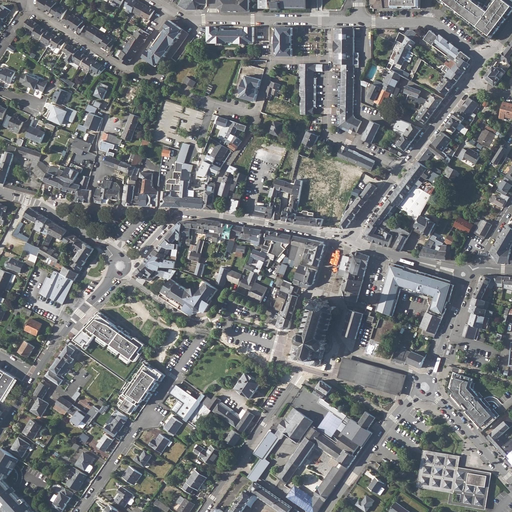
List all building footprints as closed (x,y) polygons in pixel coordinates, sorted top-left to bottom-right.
[(48,0),(39,0),(36,6),(44,11),(45,9),(50,1),(48,0)] [(50,0),(50,1),(45,9),(53,14),(58,7),(55,5),(56,3),(52,0),(50,0)] [(126,9),(132,12),(132,11),(137,2),(132,0),(127,0),(124,5),(127,7),(126,9)] [(182,0),(179,6),(186,10),(197,10),(197,7),(198,7),(200,5),(200,4),(207,4),(207,0),(182,0)] [(219,0),(220,8),(223,12),(251,12),(250,0),(219,0)] [(263,0),(263,5),(273,5),(273,10),(279,10),(279,5),(289,5),(294,5),(302,5),(302,0),(263,0)] [(477,26),(478,27),(481,23),(489,12),(484,9),(482,7),(484,5),(476,0),(444,0),(463,14),(465,11),(467,13),(465,16),(473,22),(471,24),(476,28),(477,26)] [(484,25),(479,30),(491,39),(511,12),(511,0),(490,0),(484,9),(489,12),(481,23),(484,25)] [(137,2),(132,11),(141,16),(146,6),(138,1),(137,2)] [(0,7),(0,18),(3,21),(6,17),(7,17),(11,11),(3,6),(1,9),(0,7)] [(58,7),(53,14),(61,19),(68,10),(62,6),(61,9),(58,7)] [(146,6),(141,16),(149,20),(150,19),(154,11),(146,6)] [(69,15),(64,23),(72,28),(78,18),(73,14),(72,17),(69,15)] [(78,18),(72,28),(80,33),(85,25),(82,23),(84,21),(78,18)] [(28,19),(24,25),(27,27),(26,29),(33,33),(38,25),(39,25),(32,20),(31,21),(28,19)] [(148,50),(143,57),(155,66),(157,63),(158,64),(161,61),(166,64),(189,34),(171,21),(170,20),(165,26),(167,27),(163,33),(164,34),(154,46),(153,46),(149,51),(148,50)] [(33,33),(32,35),(40,40),(44,33),(46,30),(38,25),(33,33)] [(90,28),(86,35),(94,40),(100,30),(92,25),(90,28)] [(254,43),(254,40),(254,27),(247,27),(247,29),(239,29),(239,30),(232,30),(224,30),(224,28),(217,28),(217,26),(209,26),(209,27),(209,43),(254,43)] [(100,30),(94,40),(102,45),(107,37),(108,35),(105,33),(107,30),(102,27),(100,30)] [(264,56),(272,56),(276,56),(293,57),(293,48),(292,49),(292,35),(293,35),(293,28),(285,27),(270,27),(270,41),(257,41),(257,48),(264,48),(264,56)] [(335,49),(334,64),(338,65),(342,65),(341,125),(357,132),(362,121),(356,118),(354,115),(354,67),(359,67),(359,53),(355,53),(355,28),(346,28),(346,33),(345,33),(344,33),(344,28),(335,28),(335,44),(339,45),(339,46),(339,49),(335,49)] [(137,31),(134,36),(143,41),(144,42),(149,34),(144,31),(142,29),(140,33),(137,31)] [(408,36),(403,45),(410,50),(416,42),(412,40),(412,39),(416,33),(413,30),(412,30),(408,36)] [(431,30),(425,39),(436,48),(444,37),(437,32),(436,34),(431,30)] [(45,34),(41,41),(49,46),(51,44),(55,36),(47,31),(45,34)] [(390,60),(395,62),(396,61),(403,45),(407,36),(405,35),(403,34),(401,38),(390,60)] [(416,34),(412,40),(416,42),(418,43),(421,38),(416,34)] [(55,36),(51,44),(57,48),(58,47),(61,49),(65,42),(62,40),(56,35),(55,36)] [(133,35),(128,43),(138,49),(143,41),(134,36),(133,35)] [(102,45),(101,46),(109,51),(113,45),(114,44),(111,42),(112,40),(107,37),(102,45)] [(471,59),(444,37),(436,48),(466,69),(471,64),(471,59)] [(128,43),(123,51),(133,57),(138,49),(128,43)] [(11,44),(8,49),(14,53),(17,48),(11,44)] [(511,45),(510,44),(500,57),(511,65),(511,63),(511,45)] [(68,45),(64,51),(67,53),(67,54),(74,59),(78,51),(79,50),(72,46),(68,45)] [(403,45),(396,61),(406,66),(413,52),(410,50),(403,45)] [(122,57),(119,60),(127,65),(133,57),(123,51),(123,50),(120,56),(122,57)] [(74,59),(72,61),(80,66),(84,60),(86,56),(78,51),(74,59)] [(439,55),(437,57),(446,64),(451,68),(462,76),(466,70),(457,64),(457,63),(452,59),(450,63),(439,55)] [(85,61),(81,66),(89,71),(91,69),(95,61),(88,57),(85,61)] [(420,57),(410,78),(413,79),(423,59),(420,57)] [(95,61),(91,69),(97,73),(98,72),(101,74),(104,71),(106,68),(102,66),(103,65),(96,61),(95,61)] [(265,69),(249,65),(243,63),(234,95),(249,99),(256,101),(258,94),(256,94),(258,87),(260,87),(265,69)] [(300,64),(300,77),(300,84),(301,115),(314,115),(314,64),(300,64)] [(324,64),(314,64),(314,115),(317,115),(318,71),(324,71),(324,64)] [(334,64),(332,65),(332,71),(339,71),(338,127),(356,135),(357,132),(341,125),(342,65),(338,65),(334,64)] [(394,64),(392,69),(400,73),(403,75),(408,78),(410,74),(394,64)] [(442,73),(446,77),(455,84),(462,76),(451,68),(446,64),(442,69),(444,70),(442,73)] [(382,65),(380,69),(389,74),(391,70),(382,65)] [(500,70),(493,65),(488,71),(485,75),(486,79),(490,82),(495,86),(506,71),(502,68),(500,70)] [(0,70),(0,77),(2,79),(3,78),(7,80),(7,82),(11,84),(17,72),(8,68),(7,69),(2,67),(0,70)] [(389,74),(386,80),(390,81),(392,78),(397,80),(400,73),(392,69),(391,70),(389,74)] [(24,73),(21,81),(25,83),(24,84),(35,89),(36,88),(40,90),(44,92),(50,79),(46,77),(44,80),(40,78),(40,80),(24,73)] [(446,77),(438,88),(447,95),(454,85),(455,84),(446,77)] [(270,80),(265,97),(271,99),(272,94),(278,96),(278,94),(283,95),(285,90),(282,89),(283,85),(270,80)] [(376,80),(374,84),(382,88),(384,84),(384,83),(376,80)] [(98,86),(94,95),(102,100),(109,87),(101,83),(99,87),(98,86)] [(371,89),(368,96),(376,100),(382,88),(374,84),(371,89)] [(384,84),(382,88),(397,95),(402,98),(403,95),(398,93),(400,89),(397,88),(396,87),(395,88),(392,87),(391,88),(384,84)] [(414,96),(419,98),(420,96),(421,91),(407,85),(404,92),(414,96)] [(58,92),(54,100),(63,104),(68,92),(60,88),(58,92)] [(376,100),(375,101),(382,105),(386,96),(395,100),(397,95),(382,88),(376,100)] [(428,100),(425,105),(435,111),(439,106),(445,98),(434,93),(428,100)] [(419,98),(414,96),(414,97),(413,101),(417,103),(422,104),(425,105),(428,100),(420,96),(419,98)] [(469,97),(460,107),(467,112),(468,113),(470,115),(479,104),(469,97)] [(283,99),(282,98),(279,105),(288,109),(289,107),(294,109),(296,104),(289,101),(283,99)] [(407,100),(406,99),(403,106),(406,107),(407,106),(413,108),(412,109),(414,110),(417,103),(413,101),(407,100)] [(511,103),(504,102),(500,118),(504,118),(505,116),(511,117),(511,103)] [(264,103),(261,112),(271,115),(273,107),(264,103)] [(88,105),(86,110),(94,114),(97,108),(93,106),(89,104),(88,105)] [(422,104),(412,118),(417,120),(418,118),(425,124),(435,111),(425,105),(422,104)] [(71,114),(53,105),(50,112),(54,114),(51,120),(65,126),(71,114)] [(460,107),(453,116),(461,122),(464,118),(465,118),(464,117),(468,113),(467,112),(460,107)] [(90,112),(84,126),(88,128),(97,131),(103,118),(90,112)] [(192,112),(190,121),(198,122),(199,113),(192,112)] [(15,114),(10,125),(16,128),(17,126),(21,128),(24,122),(20,120),(20,119),(19,118),(19,116),(15,114)] [(132,114),(126,127),(135,131),(139,121),(142,122),(144,119),(132,114)] [(218,115),(215,123),(220,125),(221,123),(223,123),(224,123),(231,125),(233,121),(218,115)] [(453,116),(446,125),(447,126),(445,129),(452,135),(457,128),(465,135),(469,128),(461,123),(461,122),(453,116)] [(231,125),(226,136),(239,145),(242,141),(234,135),(238,127),(246,130),(247,126),(233,121),(231,125)] [(275,121),(271,133),(279,136),(284,124),(275,121)] [(372,121),(363,139),(372,143),(381,125),(372,121)] [(397,128),(395,132),(404,136),(405,134),(413,140),(417,135),(421,129),(413,124),(406,121),(400,129),(397,128)] [(47,122),(45,126),(53,130),(55,126),(47,122)] [(30,125),(26,136),(40,143),(44,134),(35,129),(35,128),(30,125)] [(490,143),(497,130),(487,125),(478,141),(488,146),(490,143)] [(126,127),(122,137),(131,141),(135,131),(126,127)] [(307,131),(303,142),(313,147),(319,136),(312,133),(307,131)] [(442,131),(433,143),(443,151),(452,158),(455,152),(448,146),(453,139),(442,131)] [(102,138),(102,139),(117,145),(119,146),(121,140),(109,135),(109,134),(104,132),(102,138)] [(74,144),(74,145),(77,146),(84,149),(89,152),(92,144),(91,144),(91,143),(92,143),(96,135),(91,133),(90,134),(88,133),(87,134),(85,138),(85,139),(88,140),(88,141),(88,143),(77,137),(76,139),(74,144)] [(404,136),(397,144),(405,150),(413,140),(405,134),(404,136)] [(19,135),(15,142),(22,145),(23,142),(25,137),(19,135)] [(226,136),(223,143),(224,145),(225,144),(233,149),(235,150),(239,145),(226,136)] [(117,145),(102,139),(102,149),(108,151),(107,155),(108,155),(113,157),(115,153),(109,151),(111,148),(116,149),(117,145)] [(248,139),(243,146),(249,148),(252,150),(256,139),(255,139),(254,142),(248,139)] [(222,144),(218,142),(211,155),(221,161),(228,148),(222,144)] [(433,143),(418,161),(426,166),(427,167),(428,166),(428,165),(425,163),(433,151),(444,159),(445,158),(448,160),(447,164),(448,165),(449,163),(452,158),(443,151),(433,143)] [(0,185),(37,195),(39,192),(23,188),(11,184),(12,183),(6,181),(16,147),(9,145),(4,160),(1,159),(0,163),(0,185)] [(500,164),(507,148),(501,145),(494,162),(500,164)] [(77,146),(74,152),(81,155),(82,153),(84,149),(77,146)] [(42,152),(26,147),(24,153),(23,156),(33,160),(32,165),(36,167),(38,165),(40,160),(42,152)] [(463,147),(458,156),(462,159),(464,157),(475,164),(481,154),(469,147),(468,150),(463,147)] [(341,148),(337,157),(348,161),(366,168),(371,171),(372,169),(375,164),(341,148)] [(123,161),(120,169),(128,172),(127,177),(129,177),(129,174),(130,171),(132,165),(137,154),(137,153),(133,152),(132,154),(128,163),(123,161)] [(91,153),(89,158),(95,161),(97,155),(91,153)] [(286,153),(283,159),(291,162),(293,155),(286,153)] [(108,155),(105,164),(114,167),(117,159),(113,157),(108,155)] [(236,156),(231,165),(237,168),(236,171),(239,173),(239,172),(242,166),(239,165),(242,159),(236,156)] [(117,159),(114,167),(120,169),(123,161),(117,159)] [(39,163),(38,165),(46,173),(42,179),(44,180),(55,185),(59,175),(58,174),(60,169),(51,165),(50,168),(48,167),(42,161),(40,160),(39,163)] [(163,190),(162,206),(182,207),(183,197),(181,197),(182,184),(183,168),(184,163),(178,161),(177,171),(174,171),(174,179),(170,178),(167,180),(167,190),(163,190)] [(183,197),(182,207),(195,208),(198,208),(200,198),(199,197),(200,186),(196,186),(190,186),(191,171),(194,164),(185,161),(184,163),(183,168),(182,184),(181,197),(183,197)] [(413,168),(410,172),(419,179),(422,176),(426,179),(433,171),(432,170),(431,169),(427,167),(426,166),(418,161),(413,168)] [(216,167),(206,162),(200,175),(211,179),(216,167)] [(67,167),(59,187),(65,191),(68,181),(73,172),(74,169),(76,165),(73,163),(70,167),(68,166),(67,167)] [(36,167),(33,171),(42,179),(46,173),(38,165),(36,167)] [(59,175),(55,185),(59,187),(67,167),(61,165),(60,169),(58,174),(59,175)] [(68,181),(65,191),(71,192),(74,183),(82,168),(76,165),(74,169),(73,172),(68,181)] [(130,171),(129,174),(131,175),(137,176),(139,167),(137,166),(132,165),(130,171)] [(231,165),(227,171),(235,174),(236,171),(237,168),(231,165)] [(432,169),(432,170),(433,171),(436,172),(442,176),(443,174),(442,173),(441,170),(434,166),(432,169)] [(449,166),(444,174),(454,179),(458,172),(449,166)] [(345,188),(353,171),(346,168),(338,185),(345,188)] [(366,168),(364,171),(383,181),(386,176),(372,169),(371,171),(366,168)] [(395,191),(389,199),(394,202),(396,204),(398,205),(398,206),(415,218),(417,221),(420,215),(442,176),(436,172),(433,171),(426,179),(423,183),(420,187),(415,185),(419,179),(410,172),(395,191)] [(239,173),(236,180),(238,181),(242,182),(246,183),(248,176),(239,172),(239,173)] [(74,183),(71,192),(78,194),(79,188),(87,189),(90,177),(83,175),(80,183),(81,184),(81,185),(77,184),(74,183)] [(226,175),(223,181),(231,184),(233,179),(226,175)] [(511,186),(511,180),(506,176),(499,187),(508,193),(511,186)] [(126,185),(125,200),(124,203),(126,205),(134,205),(134,203),(137,189),(137,183),(138,181),(138,180),(131,178),(129,177),(127,177),(126,184),(126,185)] [(142,204),(141,205),(149,205),(150,193),(145,192),(147,179),(144,178),(142,193),(142,197),(142,204)] [(153,179),(147,179),(145,192),(150,193),(149,205),(158,206),(158,191),(153,185),(153,182),(153,179)] [(275,188),(271,187),(269,197),(276,199),(278,190),(289,193),(292,183),(277,179),(275,188)] [(284,210),(282,220),(290,221),(295,222),(297,212),(301,201),(302,193),(303,188),(304,181),(297,179),(296,183),(292,183),(289,193),(293,194),(290,208),(285,207),(284,211),(284,210)] [(109,181),(105,180),(104,187),(103,189),(102,198),(103,198),(103,203),(109,204),(110,199),(110,198),(110,190),(112,190),(113,181),(109,181)] [(110,190),(110,198),(120,200),(122,187),(117,182),(113,181),(112,190),(110,190)] [(200,198),(198,208),(204,208),(205,196),(206,190),(208,190),(209,182),(200,181),(200,186),(199,197),(200,198)] [(223,181),(221,187),(230,190),(230,189),(231,184),(223,181)] [(206,190),(205,196),(214,197),(215,184),(209,182),(208,190),(206,190)] [(353,205),(348,211),(355,216),(378,187),(371,182),(361,196),(360,196),(356,201),(352,198),(350,203),(353,205)] [(355,186),(351,194),(358,196),(361,190),(358,188),(357,188),(357,187),(355,186)] [(221,187),(219,194),(227,197),(230,190),(221,187)] [(79,188),(78,194),(77,201),(83,202),(90,203),(91,193),(91,190),(87,189),(79,188)] [(103,198),(102,198),(103,189),(97,188),(97,194),(96,194),(95,202),(103,203),(103,198)] [(234,193),(232,202),(229,210),(231,213),(236,214),(236,215),(242,195),(234,193)] [(493,195),(490,200),(494,202),(502,207),(506,199),(504,198),(504,199),(498,196),(497,197),(493,195)] [(205,196),(204,208),(212,209),(213,208),(214,201),(213,201),(214,197),(205,196)] [(389,199),(385,205),(388,207),(387,208),(388,209),(393,213),(398,206),(398,205),(396,204),(394,202),(389,199)] [(258,201),(255,215),(266,217),(270,204),(258,201)] [(270,204),(266,217),(273,218),(275,204),(275,202),(270,201),(270,204)] [(380,211),(378,213),(388,219),(393,213),(388,209),(387,208),(388,207),(385,205),(383,207),(380,211)] [(29,210),(24,216),(37,222),(42,215),(30,208),(29,209),(29,210)] [(324,218),(317,217),(314,217),(315,213),(309,212),(309,211),(304,211),(303,211),(303,213),(297,212),(295,222),(295,223),(312,225),(321,226),(322,225),(324,218)] [(342,227),(342,228),(344,229),(347,227),(355,216),(348,211),(346,214),(343,213),(342,227)] [(378,213),(371,223),(384,230),(386,226),(392,229),(395,223),(388,219),(378,213)] [(38,226),(36,229),(41,232),(44,227),(49,219),(42,215),(37,222),(39,224),(38,226)] [(417,221),(415,225),(416,226),(417,226),(415,230),(423,234),(424,232),(429,235),(436,223),(430,220),(431,219),(428,218),(422,215),(422,216),(420,215),(417,221)] [(474,225),(471,231),(484,239),(492,224),(484,220),(483,221),(478,217),(474,225)] [(194,221),(193,227),(197,228),(196,232),(207,234),(207,232),(210,232),(210,231),(212,220),(199,218),(199,222),(194,221)] [(49,219),(44,227),(50,231),(54,222),(49,219)] [(207,234),(206,237),(208,237),(208,236),(214,237),(215,232),(220,233),(222,223),(222,221),(219,221),(215,220),(214,232),(210,231),(210,232),(207,232),(207,234)] [(180,221),(173,230),(181,237),(181,236),(182,234),(182,230),(182,228),(183,223),(180,221)] [(181,221),(180,221),(183,223),(182,228),(182,230),(182,234),(190,235),(191,227),(188,227),(188,221),(181,221)] [(68,231),(54,222),(50,231),(45,242),(42,248),(40,252),(49,257),(57,263),(57,262),(59,259),(61,257),(62,254),(63,252),(66,247),(67,245),(68,244),(74,235),(71,233),(68,231)] [(214,237),(213,240),(221,243),(221,241),(222,237),(224,237),(228,224),(225,223),(222,223),(220,233),(215,232),(214,237)] [(384,230),(371,223),(364,234),(364,238),(365,238),(370,241),(376,242),(389,247),(394,232),(398,225),(395,223),(392,229),(390,233),(384,230)] [(496,243),(492,251),(494,253),(493,254),(498,261),(499,260),(502,263),(511,263),(511,253),(511,254),(511,249),(510,249),(511,246),(511,245),(511,233),(510,232),(511,228),(511,223),(509,226),(507,225),(505,228),(503,230),(501,233),(498,239),(496,243)] [(222,237),(221,241),(225,242),(225,241),(226,238),(231,239),(234,225),(231,224),(228,224),(224,237),(222,237)] [(230,242),(227,250),(232,252),(235,240),(236,237),(237,234),(243,236),(245,227),(239,226),(234,225),(231,239),(230,242)] [(401,235),(394,248),(401,251),(411,233),(408,231),(405,229),(398,225),(394,232),(401,235)] [(454,225),(445,242),(451,245),(457,235),(455,234),(458,227),(454,225)] [(17,227),(12,235),(15,237),(18,238),(28,242),(30,238),(27,236),(19,232),(21,229),(17,227)] [(242,238),(241,240),(251,242),(255,228),(253,228),(247,227),(245,227),(243,236),(242,238)] [(251,242),(251,243),(259,244),(259,243),(263,230),(259,229),(255,228),(251,242)] [(425,247),(420,256),(423,256),(428,257),(429,248),(431,249),(435,240),(441,231),(435,228),(430,236),(425,247)] [(173,230),(166,238),(172,244),(173,243),(177,238),(180,240),(181,239),(181,237),(173,230)] [(268,230),(266,239),(273,240),(276,232),(270,231),(268,230)] [(271,247),(264,264),(268,266),(271,259),(273,260),(275,256),(275,255),(276,255),(278,251),(280,247),(281,241),(283,233),(279,232),(276,232),(273,240),(272,242),(271,247)] [(278,251),(276,255),(279,256),(286,248),(285,248),(289,243),(290,243),(291,235),(287,234),(283,233),(281,241),(280,247),(278,251)] [(74,235),(68,244),(73,247),(79,238),(74,235)] [(310,239),(295,235),(289,259),(294,260),(293,266),(299,267),(300,264),(305,252),(310,239)] [(79,238),(73,247),(78,250),(80,251),(85,243),(79,238)] [(166,238),(160,244),(168,248),(169,248),(173,249),(179,249),(179,246),(180,244),(173,243),(172,244),(166,238)] [(310,239),(305,252),(308,253),(310,248),(313,248),(310,258),(312,259),(311,263),(311,264),(319,266),(325,245),(323,242),(310,239)] [(191,244),(188,258),(193,259),(200,261),(202,255),(205,241),(199,240),(198,246),(191,244)] [(28,242),(24,250),(31,253),(38,256),(39,255),(40,252),(42,248),(37,246),(35,245),(28,242)] [(429,248),(428,257),(435,258),(443,245),(444,243),(442,242),(440,242),(436,250),(432,249),(431,249),(429,248)] [(79,253),(75,259),(84,265),(85,262),(94,249),(85,243),(80,251),(78,250),(77,252),(79,253)] [(160,244),(156,249),(166,254),(167,254),(169,248),(168,248),(160,244)] [(239,245),(236,255),(243,256),(243,251),(246,252),(246,246),(239,245)] [(254,249),(251,256),(254,257),(260,260),(257,266),(262,268),(264,264),(271,247),(264,245),(262,252),(254,249)] [(443,245),(435,258),(442,259),(451,260),(452,251),(450,251),(451,246),(447,246),(447,245),(443,245)] [(156,249),(152,253),(164,258),(166,254),(156,249)] [(351,257),(347,271),(364,276),(370,256),(355,251),(352,253),(351,257)] [(38,256),(31,253),(29,260),(23,262),(13,258),(11,262),(9,262),(8,263),(7,264),(7,265),(7,266),(7,267),(8,268),(20,273),(25,263),(33,267),(35,264),(37,259),(38,256)] [(152,253),(146,260),(153,266),(160,268),(161,266),(173,267),(175,267),(177,261),(171,260),(166,259),(164,258),(152,253)] [(199,264),(197,273),(203,275),(208,257),(202,255),(200,261),(199,264)] [(346,277),(351,257),(344,255),(338,275),(346,277)] [(57,263),(49,257),(46,262),(47,262),(53,266),(54,265),(63,270),(61,273),(75,280),(79,273),(71,269),(71,270),(60,264),(57,262),(57,263)] [(72,266),(73,266),(80,271),(84,265),(75,259),(71,264),(72,266)] [(144,262),(135,272),(139,276),(149,280),(153,279),(157,275),(164,277),(169,279),(171,280),(172,279),(178,270),(172,270),(172,273),(169,272),(160,270),(151,268),(144,262)] [(406,267),(391,262),(389,269),(377,308),(377,309),(382,311),(394,316),(402,288),(429,296),(429,298),(429,300),(430,303),(430,305),(431,305),(428,312),(442,318),(443,318),(452,295),(454,288),(455,285),(450,284),(451,281),(450,280),(446,279),(419,271),(419,274),(405,269),(406,267)] [(279,272),(277,276),(282,278),(288,265),(283,263),(282,265),(279,272)] [(299,267),(294,279),(305,283),(310,267),(300,264),(299,267)] [(222,266),(217,283),(225,286),(227,279),(231,270),(222,266)] [(294,279),(293,282),(299,284),(299,283),(302,284),(302,286),(305,290),(314,284),(318,270),(310,267),(305,283),(294,279)] [(0,287),(4,289),(6,290),(9,281),(13,282),(16,275),(12,274),(1,269),(0,270),(0,287)] [(231,270),(227,279),(239,284),(241,277),(243,274),(231,269),(231,270)] [(51,297),(55,300),(57,300),(64,304),(61,301),(59,300),(61,296),(64,297),(68,286),(67,285),(68,283),(71,283),(73,280),(75,280),(61,273),(56,270),(52,278),(50,277),(42,294),(48,297),(51,297)] [(241,277),(239,284),(251,289),(254,283),(255,283),(255,282),(259,274),(253,271),(252,271),(248,280),(241,277)] [(347,271),(346,277),(362,281),(364,276),(347,271)] [(484,275),(480,282),(492,288),(495,282),(498,283),(498,286),(504,286),(505,276),(484,275)] [(42,294),(50,277),(49,277),(41,293),(42,294)] [(346,277),(344,283),(355,286),(355,287),(360,289),(362,281),(346,277)] [(171,280),(163,291),(194,312),(195,311),(203,309),(204,310),(218,289),(207,281),(203,286),(188,290),(172,279),(171,280)] [(64,304),(75,280),(73,280),(71,283),(68,283),(67,285),(68,286),(64,297),(61,296),(59,300),(61,301),(64,304)] [(284,285),(275,306),(276,308),(280,310),(282,310),(285,304),(285,303),(288,294),(289,292),(292,285),(293,283),(286,280),(284,285)] [(255,283),(249,297),(257,301),(264,286),(255,282),(255,283)] [(480,282),(474,296),(486,301),(492,288),(480,282)] [(344,283),(343,288),(355,292),(359,294),(360,289),(355,287),(355,286),(344,283)] [(292,285),(289,292),(299,296),(299,295),(300,295),(297,293),(299,287),(298,286),(298,287),(292,285)] [(264,286),(257,301),(261,302),(267,287),(264,286)] [(354,293),(343,290),(346,303),(353,305),(354,301),(357,301),(359,294),(355,292),(354,293)] [(290,295),(287,305),(295,308),(299,296),(289,292),(288,294),(290,295)] [(474,296),(471,303),(479,306),(479,307),(487,309),(489,302),(486,301),(474,296)] [(296,343),(294,349),(294,350),(294,351),(293,352),(293,353),(292,355),(292,356),(294,359),(294,360),(295,360),(297,360),(298,361),(298,360),(299,361),(299,362),(300,361),(303,362),(303,363),(304,363),(304,362),(307,363),(307,364),(308,364),(308,363),(311,364),(311,365),(312,365),(313,365),(313,366),(314,365),(316,366),(316,367),(317,367),(317,366),(320,364),(321,364),(321,363),(322,361),(322,359),(323,358),(323,357),(325,351),(325,352),(325,351),(325,349),(326,349),(326,348),(327,344),(327,343),(326,344),(325,342),(326,340),(327,341),(327,340),(326,339),(327,335),(328,335),(328,334),(329,330),(330,330),(330,329),(329,329),(330,324),(331,324),(332,323),(331,323),(332,319),(333,319),(333,318),(332,318),(334,313),(335,313),(335,312),(334,312),(335,309),(336,309),(337,307),(336,306),(328,304),(328,302),(329,303),(330,301),(329,301),(329,300),(328,299),(327,301),(324,300),(321,299),(322,298),(320,297),(320,299),(319,298),(319,299),(320,300),(319,301),(310,298),(310,299),(309,301),(310,302),(309,305),(308,305),(308,306),(309,306),(308,310),(307,310),(307,311),(306,316),(305,315),(305,316),(306,317),(304,321),(303,321),(303,322),(304,322),(303,327),(302,326),(302,327),(303,328),(301,332),(300,332),(300,333),(301,333),(301,334),(299,335),(298,335),(297,339),(297,340),(296,342),(296,343)] [(471,303),(469,311),(473,312),(485,316),(486,312),(493,314),(494,311),(487,309),(479,307),(479,306),(471,303)] [(14,313),(14,314),(17,316),(19,311),(30,316),(32,311),(18,304),(14,313)] [(282,310),(281,314),(292,320),(295,308),(287,305),(286,305),(285,304),(282,310)] [(276,326),(276,327),(286,329),(290,327),(292,320),(281,314),(282,310),(280,310),(279,313),(279,314),(280,314),(278,318),(279,319),(276,326)] [(363,313),(350,310),(349,314),(348,313),(346,318),(348,319),(343,335),(356,338),(363,313)] [(143,347),(145,344),(135,337),(134,339),(131,337),(128,335),(130,333),(127,331),(125,330),(124,331),(122,330),(118,327),(108,319),(109,318),(99,311),(73,339),(84,347),(87,343),(89,345),(96,334),(100,336),(98,339),(106,345),(108,342),(111,345),(110,347),(118,353),(120,351),(123,353),(121,355),(130,361),(131,359),(135,361),(139,356),(141,353),(139,352),(143,347)] [(427,311),(420,327),(423,328),(436,333),(442,318),(428,312),(427,311)] [(473,312),(469,324),(481,327),(486,329),(489,317),(485,316),(473,312)] [(380,318),(377,328),(383,330),(386,321),(380,318)] [(31,319),(26,330),(37,335),(42,324),(31,319)] [(467,323),(463,335),(484,341),(485,338),(478,335),(481,327),(469,324),(467,323)] [(423,328),(421,333),(433,338),(434,338),(436,333),(423,328)] [(366,352),(366,353),(376,356),(378,348),(380,349),(383,343),(378,342),(378,343),(370,340),(368,345),(366,352)] [(26,341),(19,351),(28,357),(35,346),(26,341)] [(70,343),(52,369),(62,376),(71,363),(72,363),(74,360),(74,359),(73,358),(71,356),(77,348),(70,343)] [(396,353),(393,361),(405,364),(411,352),(406,350),(406,349),(402,348),(401,351),(397,349),(396,353)] [(407,362),(421,368),(427,354),(423,352),(422,355),(413,351),(407,362)] [(147,362),(133,382),(148,392),(150,390),(154,392),(160,383),(156,381),(158,378),(162,381),(166,375),(156,369),(155,370),(149,367),(151,365),(147,362)] [(0,367),(0,398),(2,400),(16,378),(16,377),(6,372),(0,367)] [(52,369),(47,375),(59,385),(60,385),(63,380),(60,378),(62,376),(52,369)] [(451,389),(450,390),(453,394),(451,395),(460,405),(475,391),(471,387),(474,378),(454,372),(450,387),(451,389)] [(246,373),(236,388),(239,390),(239,391),(247,396),(248,396),(251,398),(261,383),(258,381),(258,380),(250,375),(246,373)] [(322,381),(313,392),(321,397),(326,400),(328,396),(328,394),(330,391),(337,395),(339,392),(322,381)] [(43,382),(35,393),(43,398),(50,387),(43,382)] [(133,382),(124,395),(138,404),(139,405),(144,399),(148,402),(152,395),(148,392),(133,382)] [(180,400),(173,410),(199,428),(212,409),(208,406),(204,403),(201,402),(175,383),(169,392),(180,400)] [(466,412),(469,416),(485,402),(475,391),(460,405),(460,406),(461,405),(467,411),(466,412)] [(138,404),(124,395),(122,394),(120,398),(124,401),(121,407),(131,414),(138,404)] [(57,403),(54,408),(64,415),(67,411),(68,411),(73,404),(61,396),(56,403),(57,403)] [(213,399),(208,406),(212,409),(214,411),(219,403),(222,400),(215,396),(213,399)] [(209,397),(204,403),(208,406),(213,399),(209,397)] [(321,397),(318,402),(331,410),(344,419),(348,415),(321,397)] [(49,403),(46,401),(40,398),(32,410),(42,416),(49,404),(49,403)] [(106,402),(100,412),(105,414),(110,405),(106,402)] [(485,402),(469,416),(480,427),(495,414),(492,410),(485,402)] [(219,403),(214,411),(244,432),(255,415),(248,410),(241,419),(219,403)] [(87,414),(73,404),(68,411),(75,416),(72,420),(79,425),(82,421),(89,425),(100,410),(94,405),(87,414)] [(280,428),(276,434),(281,438),(285,432),(299,442),(302,438),(304,439),(306,435),(304,434),(311,425),(313,423),(314,421),(295,408),(286,420),(284,419),(279,427),(280,428)] [(480,427),(483,430),(500,415),(494,408),(492,410),(495,414),(480,427)] [(344,419),(331,410),(320,427),(333,437),(344,419)] [(369,410),(361,422),(370,428),(378,416),(369,410)] [(119,415),(111,426),(119,431),(119,432),(127,420),(119,415)] [(344,421),(348,424),(352,418),(348,415),(344,421)] [(488,436),(493,442),(502,434),(511,425),(511,416),(511,415),(505,421),(488,436)] [(173,416),(165,427),(176,434),(183,423),(173,416)] [(353,418),(345,431),(365,446),(374,431),(353,418)] [(32,419),(25,431),(35,438),(42,426),(32,419)] [(119,431),(111,426),(109,425),(106,430),(115,436),(119,431)] [(281,472),(279,476),(288,482),(299,465),(300,465),(316,443),(339,459),(338,460),(350,468),(358,456),(355,454),(339,443),(338,442),(337,444),(317,430),(314,427),(307,436),(298,450),(292,459),(291,459),(281,472)] [(233,429),(225,439),(234,446),(241,435),(233,429)] [(262,459),(279,436),(276,434),(270,430),(254,453),(261,458),(262,459)] [(87,442),(90,435),(83,432),(80,439),(87,442)] [(362,444),(346,433),(339,443),(355,454),(362,444)] [(105,434),(97,446),(106,451),(113,440),(105,434)] [(154,438),(150,444),(162,452),(168,445),(170,446),(173,442),(161,434),(157,440),(154,438)] [(502,434),(493,442),(506,456),(508,454),(511,450),(511,441),(510,443),(502,434)] [(256,482),(271,462),(266,459),(281,438),(279,436),(262,459),(261,458),(248,477),(255,481),(256,482)] [(20,437),(12,450),(23,456),(31,444),(20,437)] [(198,445),(194,451),(203,457),(203,458),(213,464),(221,451),(212,445),(208,451),(198,445)] [(19,458),(2,447),(0,449),(0,451),(1,452),(0,454),(0,498),(0,499),(3,502),(2,503),(5,506),(3,507),(6,511),(8,509),(10,511),(32,511),(30,509),(32,508),(23,498),(21,500),(14,492),(13,493),(10,489),(11,489),(3,480),(5,476),(7,474),(9,475),(13,468),(11,467),(15,461),(17,462),(19,458)] [(138,455),(135,459),(145,466),(152,455),(146,450),(141,457),(138,455)] [(89,464),(93,458),(84,452),(77,464),(90,472),(93,467),(93,466),(89,464)] [(426,454),(422,483),(451,488),(455,489),(454,492),(462,494),(461,501),(483,505),(488,475),(455,470),(456,458),(426,454)] [(131,466),(124,476),(135,485),(142,474),(131,466)] [(86,474),(74,467),(70,473),(73,474),(67,484),(78,490),(84,482),(83,482),(85,478),(84,477),(86,474)] [(321,492),(314,503),(320,507),(338,482),(344,473),(344,471),(339,467),(336,468),(321,490),(321,492)] [(196,469),(184,488),(191,493),(195,487),(198,490),(207,476),(196,469)] [(376,477),(369,487),(377,493),(378,492),(381,495),(385,488),(382,486),(385,483),(376,477)] [(299,511),(295,509),(293,511),(241,511),(255,493),(277,509),(276,510),(279,511),(288,511),(292,507),(256,482),(255,481),(248,491),(245,490),(231,511),(226,511),(218,506),(215,511),(214,511),(212,511),(299,511)] [(134,494),(122,487),(119,492),(121,493),(116,500),(126,507),(129,503),(131,504),(133,504),(135,501),(135,499),(134,499),(135,496),(134,495),(134,494)] [(55,503),(57,504),(60,505),(57,510),(61,511),(62,511),(75,493),(67,488),(64,492),(62,491),(55,503)] [(314,503),(294,489),(288,497),(309,511),(317,511),(320,507),(314,503)] [(181,505),(178,510),(181,511),(189,511),(195,504),(186,498),(181,495),(177,502),(181,505)] [(359,500),(357,504),(367,511),(374,500),(367,495),(362,502),(359,500)] [(410,511),(396,501),(390,511),(391,511),(410,511)] [(161,502),(158,506),(166,511),(167,511),(170,509),(170,508),(161,502)]
